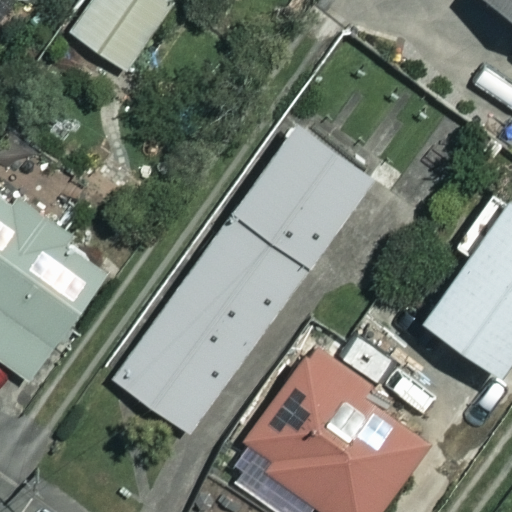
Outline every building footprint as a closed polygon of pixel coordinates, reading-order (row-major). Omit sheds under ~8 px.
[(169,0),(83,0),(66,25),(124,65),(169,0)] [(511,0),(499,0),(511,9),(511,0)] [(365,167),(288,113),(109,371),(185,425),(365,167)] [(0,182),(0,355),(31,378),(113,264),(0,182)] [(511,335),(511,192),(504,187),(415,308),(491,363),(511,335)] [(308,496),(297,511),(370,511),(423,431),(358,388),(366,376),(305,335),(241,432),(263,447),(254,461),(308,496)]
